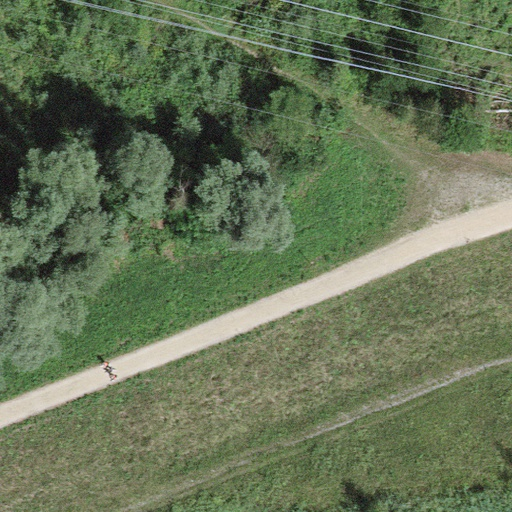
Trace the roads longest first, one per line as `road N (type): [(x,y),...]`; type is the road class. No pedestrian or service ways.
road 1 (track): [(511,221),(326,284),(0,413)]
road 2 (track): [(492,227),(196,21)]
